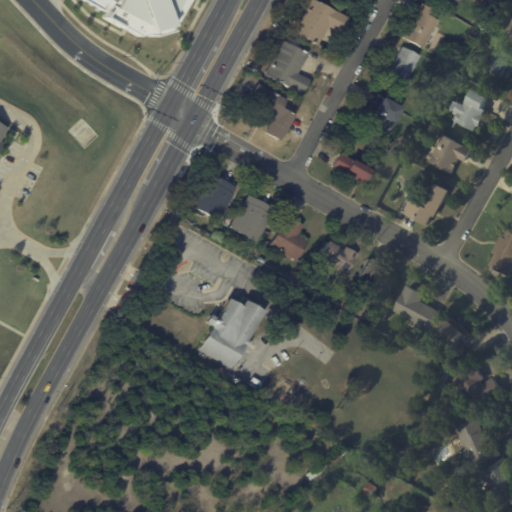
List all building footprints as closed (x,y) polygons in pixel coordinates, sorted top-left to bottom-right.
[(184,0),(169,28),(140,36),(105,17),(107,12),(85,0),(184,0)] [(320,34),(315,44),(291,31),(308,0),(310,0),(337,14),(332,24),(327,21),(320,34)] [(430,30),(420,48),(402,39),(420,4),(434,12),(431,18),(435,20),(430,30)] [(511,46),(503,42),(511,24),(511,46)] [(304,53),(305,54),(295,73),(306,79),(299,92),(265,74),(282,41),(304,53)] [(413,64),(406,77),(409,79),(404,89),(381,77),(389,62),(391,63),(400,47),(417,56),(413,64)] [(511,71),(506,81),(488,71),(500,49),(511,55),(511,71)] [(290,116),(276,141),(262,133),(268,122),(262,119),(266,113),(245,102),(255,84),(282,99),(277,109),(290,116)] [(488,100),(483,109),(487,111),(484,116),(486,117),(480,129),(478,128),(476,132),(455,121),(458,116),(450,111),(456,101),(465,106),(473,91),(488,99),(488,100)] [(391,122),(390,123),(386,121),(383,128),(389,132),(385,140),(364,128),(367,124),(364,122),(368,114),(372,116),(373,113),(370,111),(373,105),(375,107),(380,98),(398,108),(391,122)] [(0,124),(9,129),(2,142),(4,144),(0,151),(0,124)] [(471,152),(465,163),(459,160),(451,175),(429,164),(443,136),(472,150),(471,152)] [(358,186),(340,176),(342,173),(331,167),(339,153),(368,170),(359,187),(358,186)] [(216,178),(233,187),(216,220),(190,206),(208,174),(216,178)] [(437,214),(435,218),(432,217),(427,227),(403,215),(411,200),(419,205),(430,183),(448,192),(437,214)] [(255,199),(273,209),(270,215),(271,216),(255,242),(229,226),(249,195),(255,199)] [(288,217),(300,224),(295,234),(306,240),(295,260),(267,245),(284,215),(288,217)] [(511,271),(509,277),(490,267),(496,255),(493,254),(502,237),(505,238),(509,231),(511,232),(511,271)] [(336,247),(341,250),(343,246),(356,253),(345,273),(313,255),(322,239),(336,247)] [(395,275),(387,293),(351,276),(362,254),(374,260),(372,264),(378,267),(379,265),(385,268),(384,270),(395,275)] [(424,295),(420,301),(441,312),(430,331),(393,311),(407,285),(424,295)] [(225,297),(237,304),(240,298),(262,311),(246,339),(249,341),(246,346),(244,345),(230,368),(196,348),(200,342),(198,341),(205,329),(206,330),(209,326),(201,321),(206,312),(213,316),(224,296),(225,297)] [(453,319),(473,337),(466,345),(458,339),(452,346),(434,330),(445,318),(450,322),(453,319)] [(492,380),(497,387),(471,406),(452,379),(473,364),(482,378),(475,382),(478,386),(490,377),(492,380)] [(299,413),(307,417),(304,423),(296,419),(299,413)] [(477,420),(482,430),(488,428),(490,435),(487,436),(491,446),(495,445),(499,454),(473,466),(468,454),(464,456),(460,446),(462,444),(455,428),(477,419),(477,420)] [(307,479),(304,475),(345,447),(348,452),(307,479)] [(504,459),(511,470),(507,473),(511,480),(511,497),(500,506),(478,476),(503,457),(504,459)] [(370,498),(361,493),(367,482),(377,487),(370,498)] [(284,511),(279,507),(296,494),(300,500),(284,511)]
